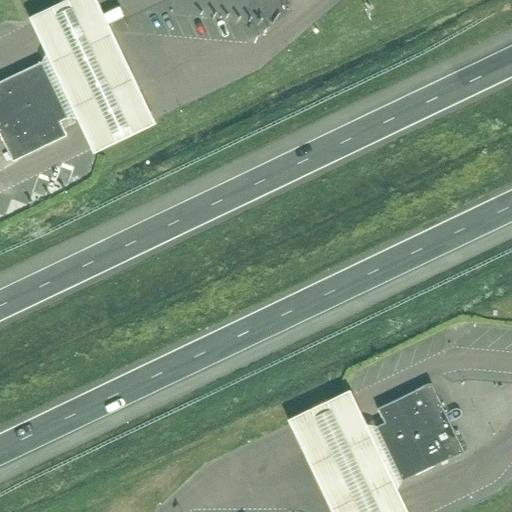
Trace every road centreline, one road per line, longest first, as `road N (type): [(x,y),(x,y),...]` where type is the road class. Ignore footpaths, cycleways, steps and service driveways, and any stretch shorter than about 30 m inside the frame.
road 1 (motorway): [(0,449),(511,203)]
road 2 (motorway): [(511,61),(0,304)]
